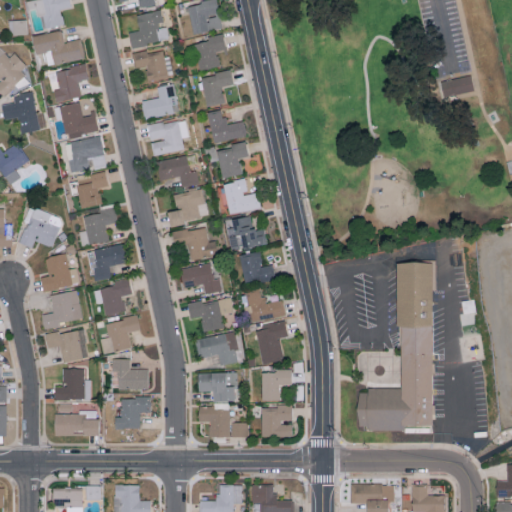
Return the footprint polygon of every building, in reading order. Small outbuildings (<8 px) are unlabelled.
[(28,2),(36,0),(70,0),(72,7),(60,10),(64,25),(47,29),(44,16),(38,17),(37,10),(29,11),(28,2)] [(119,0),(154,0),(156,6),(140,9),(138,0),(129,0),(120,2),(119,0)] [(217,0),(209,0),(201,2),(202,5),(188,8),(194,35),(224,29),(221,16),(209,19),(209,22),(208,23),(207,19),(209,18),(209,16),(220,13),(217,0)] [(136,16),(161,10),(164,23),(159,24),(160,29),(166,27),(169,39),(147,44),(148,47),(132,50),(128,33),(139,31),(136,16)] [(32,38),(61,31),(64,44),(81,40),(85,59),(55,65),(52,53),(36,56),(32,38)] [(201,71),(195,45),(210,42),(209,38),(224,35),(227,51),(217,53),(221,66),(201,71)] [(0,48),(10,59),(14,54),(27,67),(21,72),(26,77),(5,97),(0,92),(0,82),(1,82),(0,81),(0,48)] [(132,54),(147,51),(148,55),(162,52),(168,78),(148,83),(146,71),(148,71),(147,67),(136,70),(132,54)] [(85,64),(69,67),(70,70),(51,74),(57,103),(81,97),(77,82),(89,79),(85,64)] [(208,107),(201,79),(231,72),(233,84),(223,87),(227,102),(208,107)] [(445,83),(448,97),(471,92),(468,78),(445,83)] [(143,102),(160,99),(158,89),(173,85),(179,112),(174,113),(174,114),(147,121),(143,102)] [(1,106),(15,103),(14,98),(21,96),(20,94),(33,92),(41,131),(21,135),(18,118),(5,121),(1,106)] [(60,107),(80,103),(83,118),(92,116),(91,112),(94,111),(99,131),(82,135),(82,132),(66,135),(60,107)] [(216,143),(209,114),(223,111),(226,126),(244,122),(247,136),(216,143)] [(147,126),(163,122),(163,125),(178,121),(178,122),(185,121),(189,137),(182,139),(184,150),(154,156),(151,144),(164,141),(163,138),(150,141),(147,126)] [(71,143),(100,137),(104,155),(88,159),(90,169),(72,173),(67,145),(71,144),(71,143)] [(223,180),(217,154),(233,150),(232,145),(246,142),(250,157),(241,159),(245,175),(223,180)] [(0,176),(0,149),(3,154),(19,143),(32,161),(3,181),(0,176)] [(157,162),(187,156),(191,173),(197,172),(199,185),(182,188),(180,177),(161,181),(157,162)] [(105,172),(91,175),(92,179),(77,182),(83,209),(103,205),(100,193),(98,194),(98,189),(108,187),(105,172)] [(230,215),(224,185),(246,180),(248,191),(244,192),(245,196),(257,194),(261,208),(230,215)] [(173,195),(201,189),(205,205),(199,206),(201,218),(186,222),(186,224),(171,228),(168,213),(180,211),(179,207),(176,208),(173,195)] [(100,211),(115,207),(119,223),(106,226),(109,241),(90,245),(84,218),(101,214),(100,211)] [(0,209),(5,209),(5,225),(12,224),(12,247),(0,247),(0,209)] [(35,209),(51,215),(48,224),(60,228),(52,248),(35,241),(32,249),(20,243),(25,229),(27,230),(35,209)] [(233,221),(250,218),(253,230),(257,229),(259,237),(264,236),(266,245),(245,250),(242,235),(237,237),(233,221)] [(172,232),(187,229),(188,231),(205,228),(208,243),(215,242),(218,256),(186,263),(182,246),(175,247),(172,232)] [(96,250),(122,244),(126,263),(109,267),(112,279),(95,282),(93,275),(90,276),(89,270),(91,270),(87,253),(96,251),(96,250)] [(240,256),(260,252),(262,262),(259,263),(261,269),(272,266),(275,282),(262,285),(261,282),(245,285),(240,256)] [(44,258),(66,254),(73,285),(59,288),(59,290),(43,294),(40,278),(48,276),(44,258)] [(180,270),(211,264),(214,280),(219,279),(222,294),(206,298),(203,285),(184,289),(180,270)] [(370,390),(402,390),(401,265),(434,265),(435,424),(407,424),(407,429),(371,429),(371,423),(361,424),(361,395),(370,395),(370,390)] [(94,291),(96,305),(104,303),(106,315),(126,311),(125,302),(123,302),(122,297),(130,295),(131,301),(134,301),(130,279),(114,282),(115,287),(94,291)] [(49,296),(77,290),(83,319),(59,324),(60,327),(45,330),(42,316),(53,314),(49,296)] [(248,294),(254,322),(286,316),(283,301),(267,304),(265,298),(262,299),(260,291),(248,294)] [(188,304),(202,301),(203,304),(230,298),(233,313),(221,315),(224,328),(204,332),(201,317),(191,319),(188,304)] [(106,325),(124,321),(123,319),(137,315),(140,330),(128,333),(131,348),(104,355),(100,339),(109,337),(106,325)] [(285,321),(270,325),(271,327),(255,331),(263,366),(284,361),(279,339),(289,336),(285,321)] [(45,335),(59,332),(60,335),(83,330),(89,358),(64,363),(60,346),(48,349),(45,335)] [(195,341),(234,332),(238,350),(235,351),(238,363),(221,367),(218,355),(200,360),(195,341)] [(112,360),(130,360),(130,370),(148,370),(148,390),(119,390),(119,372),(112,372),(112,360)] [(63,370),(84,370),(84,380),(91,380),(91,401),(56,401),(56,388),(63,388),(63,370)] [(293,370),(277,370),(277,373),(263,373),(263,401),(281,400),(281,386),(293,386),(293,370)] [(199,374),(228,373),(228,387),(236,387),(236,402),(214,402),(214,392),(200,392),(199,374)] [(122,400),(136,400),(136,397),(150,397),(150,413),(140,413),(140,429),(116,429),(116,418),(122,418),(122,400)] [(60,404),(72,404),(72,415),(87,415),(87,420),(100,420),(100,436),(55,437),(55,414),(60,414),(60,404)] [(262,409),(262,437),(293,437),(293,425),(281,425),(281,421),(293,421),(293,406),(278,406),(278,409),(262,409)] [(200,407),(215,407),(215,411),(230,411),(230,437),(209,438),(209,423),(200,423),(200,407)] [(232,423),(247,423),(248,437),(232,437),(232,423)] [(511,463),(506,463),(506,479),(496,480),(496,496),(511,495),(511,463)] [(366,511),(387,511),(387,501),(393,501),(393,482),(350,484),(351,502),(366,502),(366,511)] [(274,483),(251,484),(252,503),(260,503),(260,511),(292,511),(293,499),(274,500),(274,483)] [(85,498),(103,498),(103,484),(85,485),(85,498)] [(150,511),(150,500),(139,500),(140,484),(114,484),(113,511),(150,511)] [(199,511),(232,511),(233,502),(242,502),(242,484),(218,484),(217,500),(199,499),(199,511)] [(444,511),(444,494),(428,495),(427,484),(411,485),(412,511),(425,511),(424,511),(444,511)] [(53,487),(53,506),(75,506),(75,511),(82,511),(82,487),(53,487)] [(495,511),(511,511),(511,501),(495,502),(495,511)]
